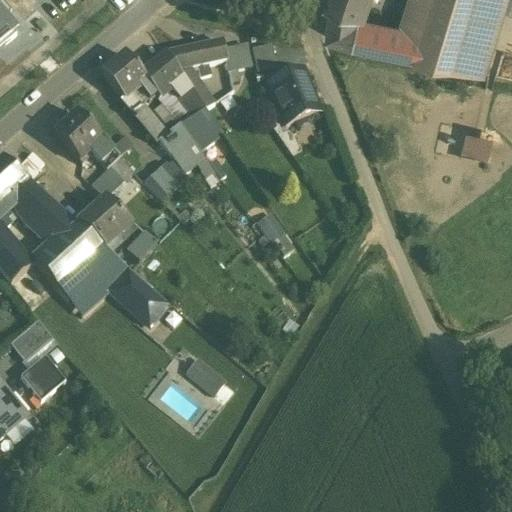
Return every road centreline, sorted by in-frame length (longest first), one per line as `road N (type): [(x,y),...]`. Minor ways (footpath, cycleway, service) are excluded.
road 1 (residential): [(309,0),(311,38),(383,225),(450,364)]
road 2 (track): [(383,225),(368,232),(342,275),(217,511)]
road 3 (residential): [(157,0),(0,133)]
